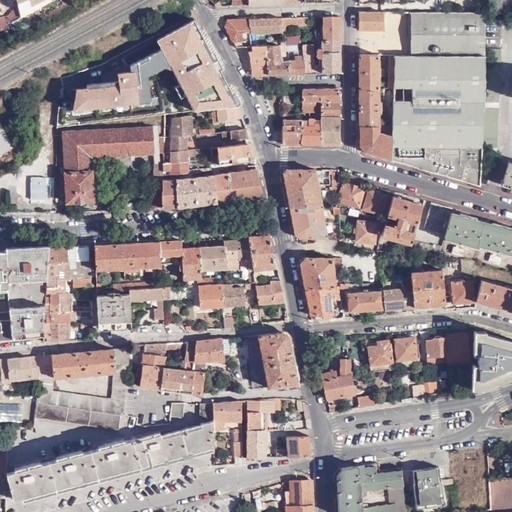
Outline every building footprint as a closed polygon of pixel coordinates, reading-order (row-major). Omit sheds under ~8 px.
[(12,0),(19,16),(58,0),(12,0)] [(488,0),(488,9),(488,13),(502,13),(503,0),(488,0)] [(359,12),(359,30),(384,30),(384,12),(359,12)] [(390,159),(481,185),(482,155),(483,112),(484,94),(484,48),(485,13),(423,12),(422,55),(412,55),(395,54),(391,139),(390,159)] [(418,13),(413,13),(412,55),(422,55),(423,12),(418,13)] [(166,29),(192,15),(190,15),(191,14),(165,28),(165,29),(166,29)] [(165,29),(169,37),(196,23),(192,15),(166,29),(165,29)] [(339,16),(324,16),(324,31),(324,40),(340,39),(339,16)] [(309,26),(309,17),(280,18),(281,27),(281,45),(285,45),(287,45),(287,27),(309,26)] [(281,27),(280,18),(248,19),(248,28),(281,27)] [(248,28),(248,19),(228,19),(225,26),(236,46),(248,46),(248,28)] [(165,28),(147,39),(148,39),(165,29),(165,28)] [(165,29),(148,39),(147,39),(148,40),(149,42),(170,38),(165,29)] [(324,40),(324,31),(316,32),(316,45),(324,45),(324,40)] [(148,44),(149,53),(143,54),(148,79),(165,75),(163,65),(175,62),(170,38),(149,42),(149,43),(148,44)] [(340,73),(340,39),(324,40),(324,45),(316,45),(303,45),(305,73),(340,73)] [(141,43),(143,54),(149,53),(148,44),(149,43),(149,42),(148,40),(141,43)] [(268,74),(289,74),(288,60),(283,60),(278,45),(265,46),(268,74)] [(289,74),(305,73),(303,45),(293,45),(294,51),(298,51),(299,56),(294,56),(295,60),(288,60),(289,74)] [(265,46),(248,46),(252,75),(268,74),(265,46)] [(483,112),(482,155),(496,155),(497,95),(499,94),(500,49),(486,48),(486,94),(484,94),(483,112)] [(128,50),(116,56),(118,61),(120,60),(129,58),(128,50)] [(359,76),(360,88),(378,88),(378,76),(380,76),(379,67),(378,67),(377,54),(359,55),(359,76)] [(109,68),(99,71),(92,72),(96,94),(106,92),(123,88),(125,88),(120,60),(118,61),(116,56),(107,61),(109,68)] [(107,61),(98,65),(99,71),(109,68),(107,61)] [(163,65),(165,75),(174,74),(177,70),(175,62),(163,65)] [(59,78),(62,87),(68,84),(67,75),(59,78)] [(123,88),(106,92),(106,98),(116,96),(116,93),(123,92),(123,88)] [(340,88),(301,89),(301,101),(318,100),(319,116),(340,116),(340,88)] [(360,88),(360,126),(378,126),(378,112),(380,112),(380,104),(378,104),(378,88),(360,88)] [(240,105),(233,92),(231,93),(236,105),(240,105)] [(236,105),(231,93),(218,95),(219,97),(209,98),(211,108),(234,105),(236,105)] [(151,107),(158,107),(159,98),(151,98),(151,107)] [(318,100),(301,101),(301,111),(309,111),(309,119),(301,119),(301,144),(319,144),(319,116),(318,100)] [(233,107),(211,109),(213,124),(219,123),(219,122),(236,119),(234,107),(233,107)] [(72,114),(56,116),(56,128),(74,125),(72,114)] [(171,117),(171,136),(172,136),(193,133),(192,114),(171,117)] [(339,144),(340,116),(319,116),(319,144),(339,144)] [(301,119),(282,119),(281,144),(301,144),(301,119)] [(154,153),(154,126),(63,130),(65,181),(60,181),(60,189),(66,189),(66,202),(93,202),(92,157),(154,153)] [(364,151),(390,159),(391,139),(378,135),(378,126),(360,126),(360,145),(364,151)] [(247,138),(245,128),(216,131),(217,139),(222,139),(222,140),(247,138)] [(6,132),(0,134),(0,152),(13,146),(8,136),(6,132)] [(171,147),(164,149),(163,153),(187,150),(186,136),(193,135),(193,133),(172,136),(171,147)] [(249,159),(247,142),(210,147),(211,157),(212,164),(249,159)] [(195,160),(194,149),(187,150),(163,153),(163,163),(163,164),(191,160),(195,160)] [(172,176),(192,173),(191,160),(163,164),(163,177),(172,176)] [(511,186),(511,162),(508,161),(502,184),(511,186)] [(154,180),(163,180),(163,177),(163,164),(163,163),(159,163),(154,162),(154,180)] [(342,212),(342,210),(342,207),(337,206),(336,190),(319,190),(315,169),(287,168),(283,173),(290,207),(323,207),(332,207),(332,212),(342,212)] [(262,196),(257,169),(250,170),(228,172),(232,200),(262,196)] [(216,202),(232,200),(228,172),(213,174),(216,202)] [(177,207),(216,202),(213,174),(212,174),(192,177),(173,180),(172,180),(177,207)] [(162,208),(177,207),(172,180),(162,181),(162,208)] [(342,183),(336,181),(337,190),(338,198),(359,205),(363,187),(342,181),(342,183)] [(382,213),(388,194),(369,189),(363,208),(382,213)] [(417,223),(423,204),(392,195),(387,214),(394,216),(391,225),(385,223),(381,235),(411,244),(413,239),(414,232),(409,231),(411,221),(417,223)] [(450,212),(452,208),(436,203),(431,202),(424,226),(444,232),(450,212)] [(323,207),(290,207),(295,237),(328,237),(323,207)] [(511,253),(511,229),(475,219),(450,212),(444,232),(443,236),(477,246),(478,244),(511,253)] [(374,242),(376,222),(358,220),(356,240),(374,242)] [(269,235),(248,236),(248,240),(253,268),(274,267),(269,235)] [(437,256),(441,245),(434,243),(433,244),(413,239),(411,244),(408,254),(409,254),(416,254),(437,256)] [(181,240),(158,241),(159,264),(178,263),(178,269),(183,269),(182,248),(181,240)] [(223,242),(224,246),(227,268),(236,267),(236,257),(244,257),(248,282),(255,282),(253,268),(248,240),(223,242)] [(158,241),(94,245),(95,269),(160,266),(159,264),(158,241)] [(89,245),(67,246),(69,278),(90,276),(89,245)] [(67,246),(48,248),(46,286),(58,286),(57,279),(69,278),(67,246)] [(224,246),(198,247),(200,270),(227,269),(227,268),(224,246)] [(182,248),(183,269),(183,279),(195,278),(196,285),(198,285),(201,285),(201,278),(200,270),(198,247),(182,248)] [(48,248),(6,250),(11,337),(42,333),(43,326),(43,315),(44,303),(45,292),(46,286),(48,248)] [(6,250),(0,250),(0,338),(11,337),(6,250)] [(299,256),(305,289),(330,287),(334,286),(332,264),(332,257),(299,256)] [(459,273),(476,275),(477,260),(460,258),(459,273)] [(412,291),(413,306),(444,304),(441,269),(411,271),(412,291)] [(175,278),(160,279),(161,287),(175,286),(175,278)] [(473,301),(471,279),(451,280),(453,303),(473,301)] [(284,302),(279,280),(255,282),(256,289),(258,303),(284,302)] [(511,288),(482,280),(477,300),(511,309),(511,288)] [(128,290),(149,288),(149,281),(112,283),(112,290),(128,290)] [(232,288),(232,283),(229,283),(220,284),(222,305),(244,304),(243,288),(232,288)] [(199,307),(222,305),(220,284),(219,284),(201,285),(198,285),(199,307)] [(161,287),(161,299),(182,298),(181,286),(175,286),(161,287)] [(330,287),(331,303),(338,303),(337,286),(334,286),(330,287)] [(158,325),(163,324),(161,299),(161,287),(149,288),(128,290),(129,293),(129,300),(156,299),(158,325)] [(305,289),(309,314),(332,313),(331,303),(330,287),(305,289)] [(382,290),(384,309),(413,306),(412,291),(406,291),(405,288),(382,290)] [(349,312),(384,309),(382,290),(366,291),(348,292),(349,312)] [(60,291),(45,292),(44,303),(67,302),(66,291),(60,291)] [(131,325),(129,300),(129,293),(96,295),(97,327),(131,325)] [(67,302),(44,303),(43,315),(68,313),(67,302)] [(43,315),(43,326),(53,325),(68,324),(68,313),(43,315)] [(224,328),(232,328),(232,318),(223,318),(224,328)] [(81,333),(92,332),(92,323),(81,324),(81,333)] [(53,325),(53,339),(69,338),(68,324),(53,325)] [(43,326),(42,333),(42,339),(53,339),(53,325),(43,326)] [(258,335),(268,388),(297,384),(289,336),(287,334),(285,332),(280,331),(258,335)] [(445,336),(447,361),(468,359),(467,334),(445,336)] [(499,371),(509,372),(509,367),(511,367),(511,341),(482,335),(473,334),(471,383),(483,383),(483,375),(499,376),(499,371)] [(416,358),(414,336),(393,338),(396,360),(416,358)] [(443,339),(441,336),(434,337),(433,339),(425,340),(426,357),(445,355),(444,339),(443,339)] [(190,393),(201,394),(204,363),(223,362),(222,353),(230,352),(228,338),(196,342),(193,368),(193,371),(190,393)] [(166,342),(143,343),(143,350),(165,352),(165,349),(166,342)] [(193,368),(196,342),(187,342),(185,358),(178,357),(178,366),(193,368)] [(389,344),(377,345),(367,346),(370,369),(389,368),(390,369),(393,369),(391,344),(389,344)] [(119,414),(123,415),(128,345),(112,346),(113,368),(112,396),(52,387),(54,375),(52,368),(51,353),(41,354),(39,375),(37,391),(36,403),(119,414)] [(112,346),(51,353),(52,368),(54,375),(113,368),(112,346)] [(140,386),(190,393),(193,371),(164,367),(165,355),(142,353),(140,386)] [(41,354),(0,358),(0,376),(0,379),(39,375),(41,354)] [(349,369),(350,360),(340,360),(339,371),(322,373),(327,398),(355,393),(349,369)] [(425,394),(436,392),(435,380),(424,382),(424,384),(425,394)] [(417,387),(418,395),(425,394),(424,384),(418,385),(419,386),(417,387)] [(358,398),(359,406),(374,403),(373,395),(358,398)] [(248,432),(266,431),(266,412),(275,413),(275,410),(280,410),(281,399),(276,399),(275,400),(248,401),(248,432)] [(212,404),(213,418),(213,421),(223,421),(241,421),(240,401),(212,404)] [(116,430),(119,414),(36,403),(34,418),(116,430)] [(184,403),(180,403),(171,403),(169,418),(183,419),(184,403)] [(212,404),(199,403),(199,419),(213,418),(212,404)] [(213,430),(213,421),(159,436),(158,433),(123,442),(122,440),(96,446),(96,449),(81,453),(80,450),(55,457),(55,460),(40,464),(39,462),(13,468),(14,471),(5,473),(12,500),(21,498),(22,502),(130,473),(130,474),(213,452),(213,430)] [(223,421),(213,421),(213,430),(223,429),(223,421)] [(266,458),(266,431),(248,432),(248,458),(266,458)] [(310,456),(307,435),(287,436),(289,457),(310,456)] [(377,462),(357,466),(360,492),(389,488),(404,486),(401,469),(379,472),(377,462)] [(336,473),(337,511),(407,511),(404,486),(389,488),(391,505),(363,510),(360,492),(357,466),(341,468),(336,473)] [(438,466),(412,470),(418,510),(444,507),(441,487),(440,480),(438,466)] [(511,511),(511,477),(490,478),(491,511),(511,511)] [(451,478),(440,480),(441,487),(452,485),(451,478)] [(312,505),(312,480),(294,481),(290,481),(291,505),(312,505)]
